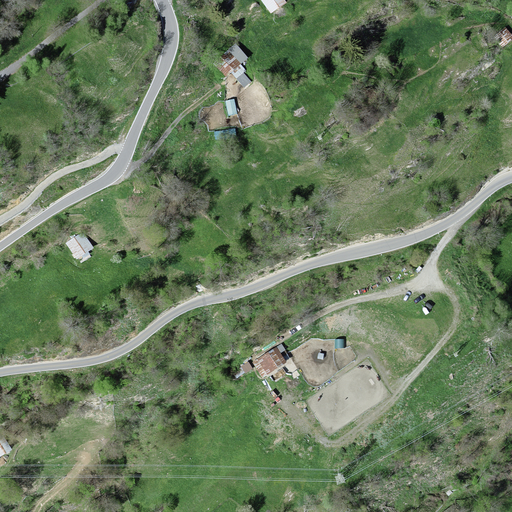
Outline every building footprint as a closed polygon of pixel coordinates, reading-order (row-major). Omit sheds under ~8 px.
[(287,4),(284,0),(260,0),(270,15),(287,4)] [(511,37),(511,34),(505,27),(498,33),(506,42),(511,37)] [(249,58),(236,43),(219,58),(236,79),(246,70),(242,65),(249,58)] [(93,248),(82,231),(65,242),(76,259),(93,248)] [(286,363),(277,347),(252,362),(262,378),(286,363)] [(0,437),(0,458),(13,450),(4,435),(0,437)]
